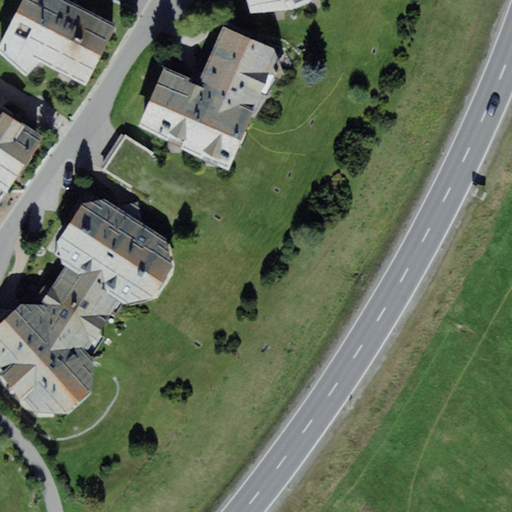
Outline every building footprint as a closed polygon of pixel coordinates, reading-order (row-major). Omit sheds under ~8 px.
[(89,78),(115,22),(75,0),(19,0),(0,38),(0,49),(25,73),(39,55),(89,78)] [(248,0),(252,11),(281,8),(307,0),(248,0)] [(167,67),(139,122),(225,164),(253,109),(276,74),(267,71),(276,46),(224,22),(196,81),(167,67)] [(0,183),(5,187),(39,137),(22,125),(0,110),(0,183)] [(43,298),(44,303),(22,301),(0,320),(0,370),(35,407),(65,408),(90,386),(91,354),(89,351),(118,299),(151,293),(172,262),(166,234),(142,219),(138,199),(118,204),(106,195),(83,199),(57,235),(61,260),(67,265),(43,298)]
